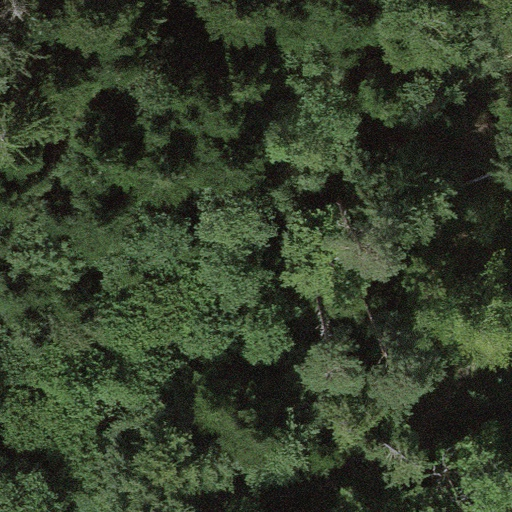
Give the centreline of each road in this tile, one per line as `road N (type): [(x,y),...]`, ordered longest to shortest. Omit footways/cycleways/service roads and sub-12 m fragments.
road 1 (track): [(188,511),(415,443)]
road 2 (track): [(415,443),(511,331)]
